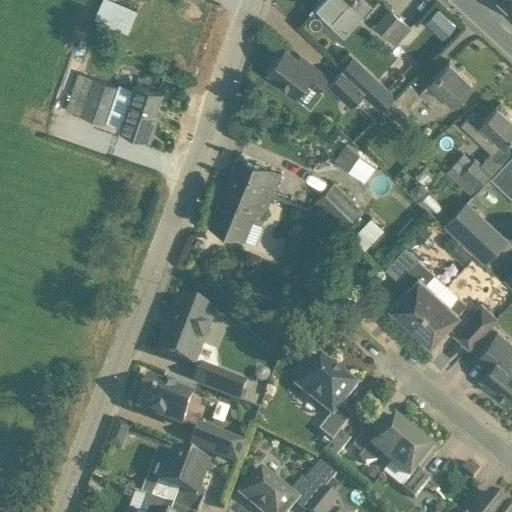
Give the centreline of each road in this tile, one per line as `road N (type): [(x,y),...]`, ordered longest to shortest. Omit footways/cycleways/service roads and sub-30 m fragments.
road 1 (unclassified): [(57,511),(250,0)]
road 2 (residential): [(511,460),(391,363)]
